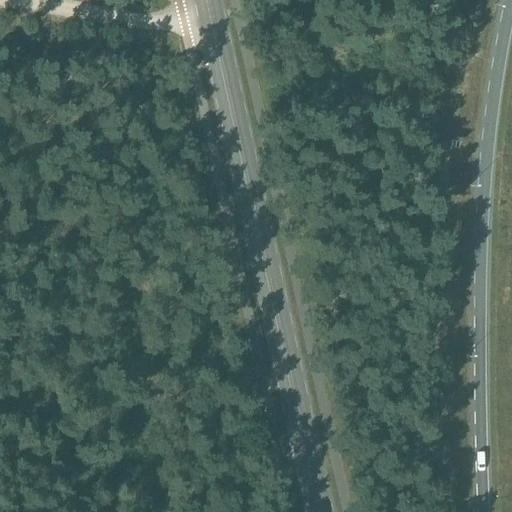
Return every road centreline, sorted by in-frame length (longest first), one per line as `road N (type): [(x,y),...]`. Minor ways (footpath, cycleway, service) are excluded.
road 1 (secondary): [(319,511),(207,0)]
road 2 (primary): [(510,0),(486,161),(483,511)]
